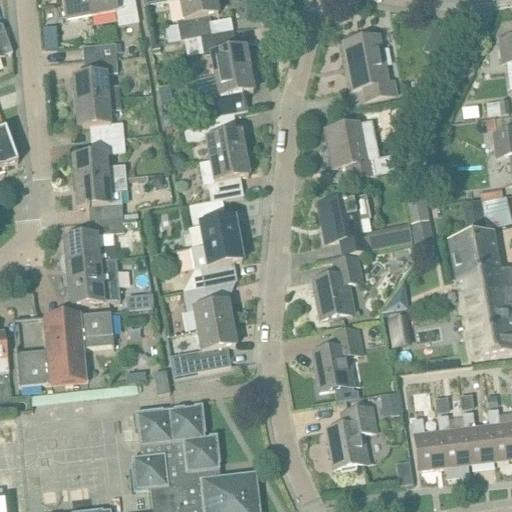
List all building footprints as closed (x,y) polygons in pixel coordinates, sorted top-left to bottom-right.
[(85,0),(61,0),(65,24),(89,19),(85,0)] [(85,0),(89,19),(115,15),(118,28),(138,25),(133,0),(85,0)] [(142,0),(144,9),(156,7),(172,4),(171,0),(142,0)] [(206,20),(217,18),(214,0),(191,0),(180,2),(185,25),(177,26),(178,28),(165,30),(168,46),(181,44),(200,40),(209,39),(206,20)] [(0,60),(1,61),(6,59),(12,57),(10,51),(6,40),(2,28),(0,29),(0,60)] [(436,29),(423,53),(438,61),(451,36),(436,29)] [(229,35),(209,39),(200,40),(204,60),(211,59),(215,80),(248,74),(244,51),(232,53),(229,35)] [(362,92),(365,105),(396,99),(394,85),(387,86),(378,39),(346,45),(352,76),(349,76),(352,94),(362,92)] [(511,81),(511,40),(499,42),(502,67),(511,65),(511,77),(511,78),(511,81)] [(82,50),(83,66),(114,63),(113,48),(82,50)] [(73,80),(75,107),(119,103),(118,90),(106,91),(105,77),(115,76),(114,63),(83,66),(84,80),(73,80)] [(203,125),(224,120),(244,116),(241,97),(252,95),(248,74),(215,80),(218,100),(212,102),(213,108),(200,110),(203,125)] [(89,130),(91,145),(122,143),(121,129),(109,130),(108,116),(120,114),(119,103),(75,107),(77,131),(89,130)] [(485,107),(487,120),(507,119),(506,105),(485,107)] [(481,109),(473,110),(475,123),(482,122),(481,109)] [(172,117),(162,119),(164,131),(171,129),(174,129),(172,117)] [(196,126),(182,128),(184,138),(186,147),(199,144),(206,143),(210,164),(244,158),(240,136),(237,137),(235,128),(233,119),(224,120),(203,125),(196,126)] [(486,137),(493,136),(496,161),(508,159),(511,188),(506,189),(506,193),(501,194),(502,201),(505,201),(511,199),(511,121),(485,124),(486,137)] [(344,130),(324,134),(332,173),(346,170),(349,186),(360,184),(369,182),(376,181),(397,176),(394,160),(379,163),(371,125),(359,128),(358,127),(344,130)] [(5,132),(0,133),(0,172),(17,167),(5,132)] [(125,183),(124,170),(105,171),(104,161),(124,159),(122,143),(91,145),(92,159),(72,161),(74,188),(125,183)] [(178,157),(170,158),(173,171),(186,169),(185,161),(178,157)] [(210,164),(198,166),(200,178),(202,189),(208,188),(211,206),(218,205),(222,204),(240,201),(236,182),(240,182),(248,180),(246,169),(244,158),(210,164)] [(162,180),(152,180),(153,191),(163,190),(162,180)] [(126,194),(125,183),(74,188),(77,212),(86,211),(86,213),(89,213),(90,224),(123,219),(122,209),(121,195),(126,194)] [(343,260),(362,256),(411,247),(407,229),(371,235),(364,199),(338,204),(318,208),(326,247),(340,245),(343,260)] [(480,205),(486,234),(511,230),(505,201),(502,201),(480,205)] [(211,206),(189,210),(193,229),(200,227),(204,249),(237,242),(233,221),(222,223),(218,205),(211,206)] [(462,210),(466,230),(482,226),(478,207),(462,210)] [(63,242),(66,270),(113,264),(112,251),(97,252),(96,240),(124,238),(124,231),(137,230),(136,218),(123,219),(90,224),(91,240),(63,242)] [(432,251),(427,225),(410,229),(415,254),(432,251)] [(511,271),(500,274),(492,236),(469,241),(475,272),(480,271),(483,286),(488,285),(489,289),(491,289),(493,299),(494,307),(511,304),(511,271)] [(448,245),(460,305),(493,299),(491,289),(489,289),(488,285),(483,286),(480,271),(475,272),(469,241),(448,245)] [(204,250),(191,252),(195,273),(201,272),(204,291),(212,290),(233,286),(230,267),(241,265),(237,242),(204,249),(204,250)] [(344,291),(363,287),(358,261),(352,262),(332,267),(335,280),(312,285),(320,325),(339,321),(349,319),(344,291)] [(66,270),(70,310),(117,306),(113,264),(66,270)] [(212,290),(204,291),(183,295),(187,315),(194,314),(198,335),(231,329),(227,306),(215,308),(212,290)] [(152,299),(125,301),(127,315),(153,313),(152,299)] [(460,305),(471,364),(511,356),(511,304),(494,307),(493,299),(460,305)] [(15,351),(19,391),(88,385),(88,383),(84,384),(81,353),(112,350),(112,352),(113,352),(110,317),(37,323),(37,325),(45,324),(48,355),(17,358),(16,351),(15,351)] [(393,322),(393,347),(414,347),(414,322),(393,322)] [(183,358),(172,360),(176,381),(199,377),(227,371),(227,370),(223,352),(227,352),(235,350),(231,329),(198,335),(200,345),(202,355),(195,356),(183,358)] [(312,356),(319,397),(349,391),(344,362),(362,358),(358,334),(352,335),(333,339),(335,352),(312,356)] [(154,374),(158,399),(170,397),(166,372),(154,374)] [(381,399),(384,419),(403,416),(400,396),(381,399)] [(496,399),(486,400),(488,412),(497,411),(496,399)] [(459,401),(461,414),(473,413),(471,400),(459,401)] [(446,402),(434,403),(436,418),(448,416),(446,402)] [(326,434),(334,474),(366,468),(360,439),(379,436),(374,411),(347,416),(350,429),(326,434)] [(487,415),(489,430),(493,466),(511,463),(511,427),(499,429),(497,414),(487,415)] [(462,418),(464,433),(468,469),(493,466),(489,430),(474,432),(472,417),(462,418)] [(155,494),(78,511),(254,511),(231,485),(220,418),(144,432),(155,494)] [(437,421),(439,436),(443,472),(468,469),(464,433),(449,435),(447,420),(437,421)] [(412,424),(418,475),(443,472),(439,436),(424,438),(422,423),(412,424)] [(409,465),(395,468),(399,490),(413,488),(409,465)]
